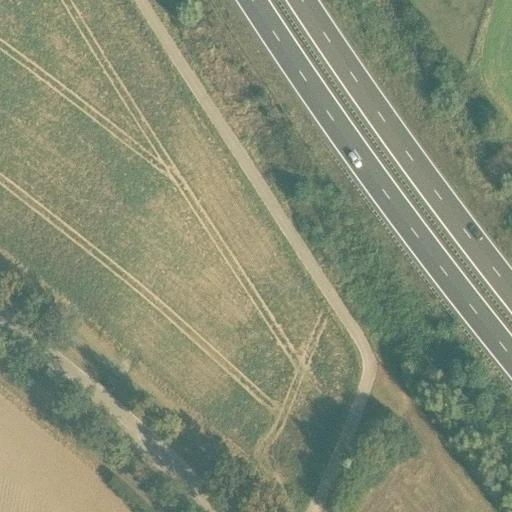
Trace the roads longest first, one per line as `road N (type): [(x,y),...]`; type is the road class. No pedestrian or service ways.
road 1 (trunk): [(249,0),(419,242),(511,358)]
road 2 (trunk): [(511,292),(299,0)]
